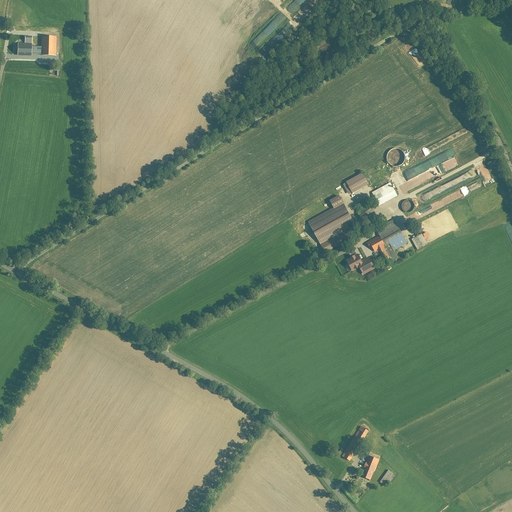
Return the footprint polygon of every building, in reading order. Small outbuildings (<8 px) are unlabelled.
[(31,57),(31,55),(41,55),(41,56),(56,56),(56,38),(42,37),(41,47),(32,47),(32,44),(18,44),(17,57),(31,57)] [(373,194),(380,206),(398,197),(391,185),(373,194)] [(401,209),(403,213),(406,215),(410,214),(414,212),(415,208),(414,204),(411,202),(407,201),(404,203),(402,206),(401,209)] [(345,204),(308,224),(321,246),(357,227),(345,204)] [(376,230),(379,237),(357,249),(363,261),(378,253),(385,266),(398,259),(394,251),(407,244),(394,220),(376,230)] [(412,240),(419,251),(428,246),(421,235),(412,240)] [(361,428),(342,457),(351,462),(369,433),(361,428)] [(384,439),(377,445),(381,450),(388,443),(384,439)] [(369,457),(362,478),(371,482),(378,461),(369,457)] [(389,472),(383,479),(388,483),(394,476),(389,472)]
